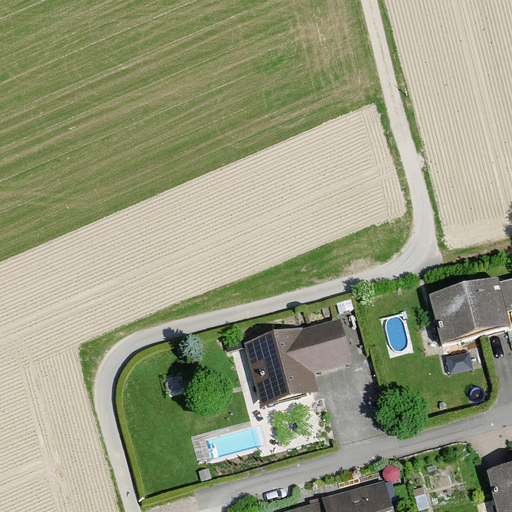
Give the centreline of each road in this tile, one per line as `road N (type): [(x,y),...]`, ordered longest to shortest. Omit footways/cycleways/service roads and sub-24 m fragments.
road 1 (track): [(133,511),(104,413),(117,363),(137,345),(383,278),(408,265),(419,247),(423,217),(367,0)]
road 2 (residential): [(511,416),(206,500),(209,511)]
